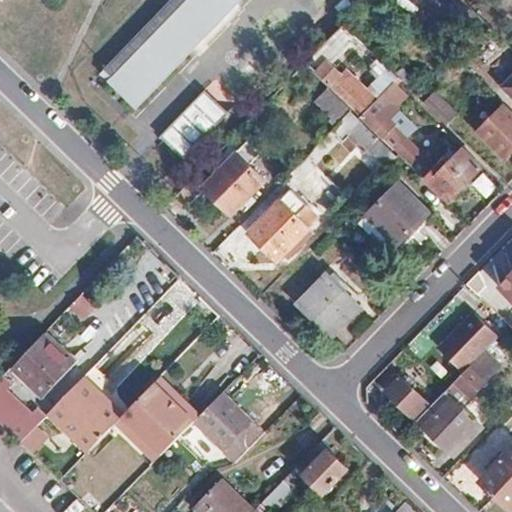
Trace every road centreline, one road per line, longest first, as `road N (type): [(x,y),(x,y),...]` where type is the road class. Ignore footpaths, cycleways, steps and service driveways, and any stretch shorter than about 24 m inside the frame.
road 1 (residential): [(0,75),(323,392)]
road 2 (residential): [(323,392),(511,203)]
road 3 (residential): [(323,392),(447,511)]
